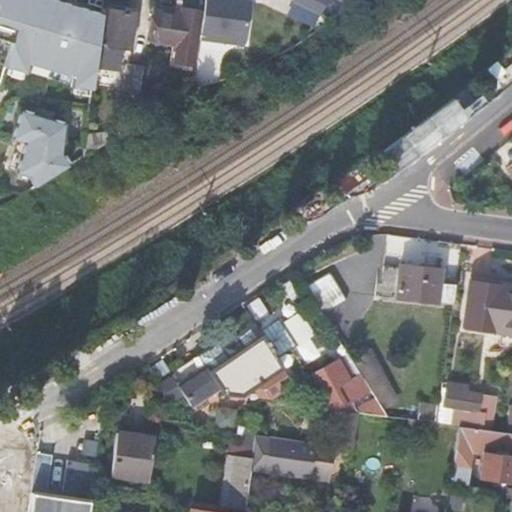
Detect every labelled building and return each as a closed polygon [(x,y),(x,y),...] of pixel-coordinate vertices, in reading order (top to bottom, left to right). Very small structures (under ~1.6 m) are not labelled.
[(97,44),(102,12),(58,0),(23,0),(18,21),(97,44)] [(152,8),(147,39),(193,47),(199,11),(202,11),(203,0),(172,0),(171,12),(152,8)] [(97,44),(94,66),(116,69),(119,47),(129,49),(135,12),(102,7),(97,44)] [(0,15),(0,38),(11,42),(18,20),(0,15)] [(201,17),(196,51),(229,55),(233,22),(201,17)] [(122,89),(138,91),(142,64),(127,62),(122,89)] [(56,183),(73,120),(20,106),(12,137),(23,140),(14,172),(56,183)] [(84,133),(81,156),(111,138),(110,130),(84,133)] [(377,267),(374,294),(436,301),(442,301),(445,283),(438,283),(440,269),(399,263),(398,267),(383,265),(383,268),(377,267)] [(451,311),(511,319),(511,273),(457,266),(451,311)] [(311,282),(322,308),(344,299),(333,272),(311,282)] [(260,332),(276,359),(297,346),(280,319),(260,332)] [(198,353),(157,379),(161,384),(211,391),(219,386),(223,393),(239,395),(252,387),(259,398),(272,399),(293,385),(276,359),(260,332),(252,320),(198,353)] [(325,407),(339,409),(364,393),(353,376),(349,378),(337,360),(308,377),(325,407)] [(443,407),(459,409),(479,411),(481,394),(461,391),(462,385),(446,383),(443,407)] [(481,394),(479,411),(488,413),(491,395),(481,394)] [(357,411),(339,409),(334,438),(353,441),(357,411)] [(479,411),(459,409),(457,422),(477,424),(479,411)] [(505,431),(458,425),(454,458),(468,460),(470,448),(504,453),(505,431)] [(148,479),(153,437),(117,432),(111,473),(148,479)] [(314,444),(255,436),(253,448),(251,467),(296,474),(296,467),(328,471),(331,448),(313,445),(314,444)] [(246,496),(251,467),(253,448),(231,444),(223,505),(245,508),(246,496)] [(35,460),(34,471),(48,473),(50,462),(35,460)] [(34,471),(27,511),(86,511),(93,467),(65,464),(60,501),(44,499),(48,473),(34,471)]
